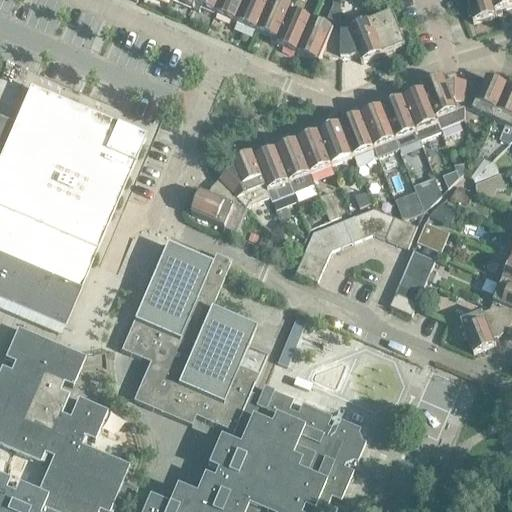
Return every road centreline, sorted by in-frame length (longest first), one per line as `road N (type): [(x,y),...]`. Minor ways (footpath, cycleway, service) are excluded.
road 1 (residential): [(467,366),(151,219),(217,59)]
road 2 (residential): [(217,59),(336,105),(449,61)]
road 3 (residential): [(217,59),(82,0)]
